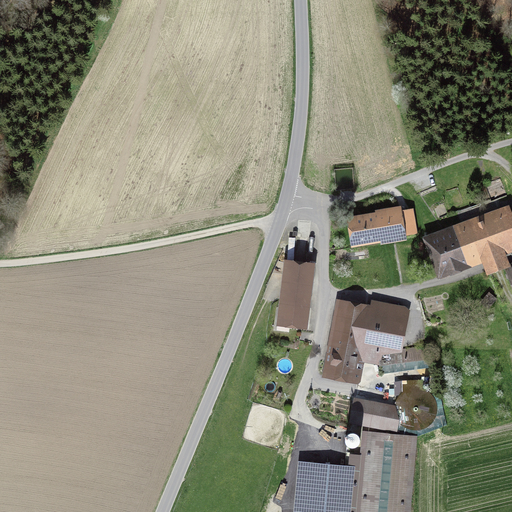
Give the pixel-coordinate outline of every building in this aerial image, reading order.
[(409,211),(351,221),(354,242),(413,232),(409,211)] [(511,221),(509,214),(430,243),(441,270),(484,254),(490,270),(505,265),(499,249),(511,243),(511,221)] [(279,322),(305,325),(312,267),(287,264),(279,322)] [(490,270),(500,297),(511,292),(511,265),(508,267),(507,265),(505,266),(505,265),(490,270)] [(490,294),(482,303),(488,308),(496,299),(490,294)] [(377,353),(399,350),(407,309),(375,303),(374,308),(343,303),(329,374),(360,380),(362,369),(358,368),(360,358),(378,362),(377,353)] [(379,366),(430,359),(428,346),(399,350),(377,353),(378,362),(379,366)] [(403,381),(403,392),(401,394),(397,400),(395,407),(396,413),(398,419),(403,425),(409,428),(416,429),(423,428),(430,424),(434,418),(436,411),(436,404),(433,397),(428,392),(423,389),(422,380),(403,381)] [(395,407),(355,399),(351,421),(396,430),(398,419),(396,413),(395,407)] [(349,433),(348,433),(346,435),(345,438),(345,440),(346,442),(347,444),(350,446),(352,446),(355,446),(356,446),(358,444),(359,442),(360,439),(359,437),(358,435),(357,433),(354,432),(352,432),(349,433)] [(407,511),(415,437),(365,432),(362,459),(352,458),(351,468),(346,511),(407,511)] [(346,511),(351,468),(306,464),(301,511),(346,511)]
